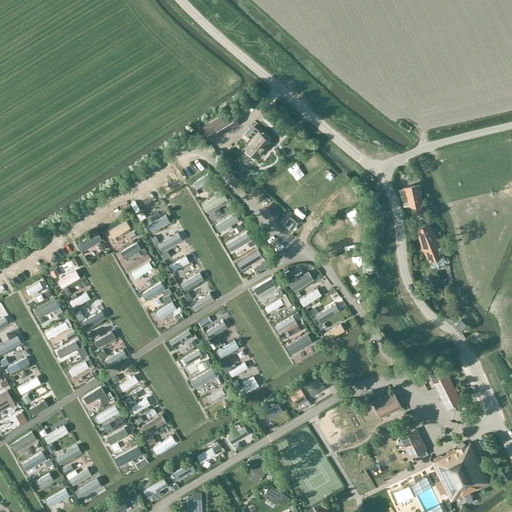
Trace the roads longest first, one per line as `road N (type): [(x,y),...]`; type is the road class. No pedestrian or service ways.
road 1 (unclassified): [(511,452),(466,348),(407,288),(380,166)]
road 2 (unclassified): [(380,166),(183,0)]
road 3 (unclassified): [(380,166),(511,127)]
